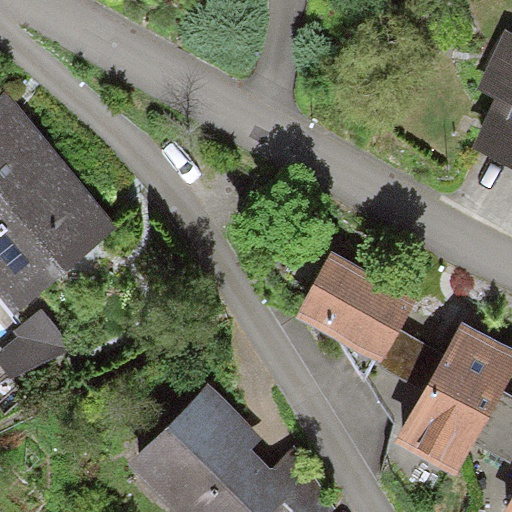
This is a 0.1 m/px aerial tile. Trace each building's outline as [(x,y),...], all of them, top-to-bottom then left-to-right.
[(511,37),(509,36),(480,94),(494,101),(472,146),(511,166),(511,37)] [(0,112),(0,295),(10,307),(101,228),(0,112)] [(419,294),(335,247),(292,314),(381,362),(418,382),(434,353),(400,330),(419,294)] [(0,353),(0,372),(1,375),(70,343),(42,304),(9,332),(12,340),(0,353)] [(511,377),(511,342),(461,316),(394,438),(457,471),(479,440),(511,455),(511,390),(506,387),(511,377)] [(209,384),(129,465),(174,511),(332,511),(340,506),(295,445),(272,468),(253,447),(264,437),(209,384)]
